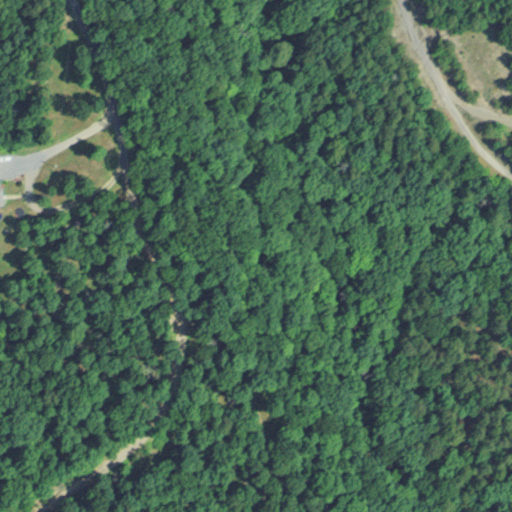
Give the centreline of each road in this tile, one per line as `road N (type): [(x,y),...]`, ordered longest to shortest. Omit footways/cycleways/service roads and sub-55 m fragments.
road 1 (track): [(37,511),(165,454),(232,436),(255,417),(259,401),(174,298),(157,264),(127,192),(111,96)]
road 2 (residential): [(511,175),(463,133),(399,0)]
road 3 (residential): [(28,159),(83,133),(111,96),(73,0)]
